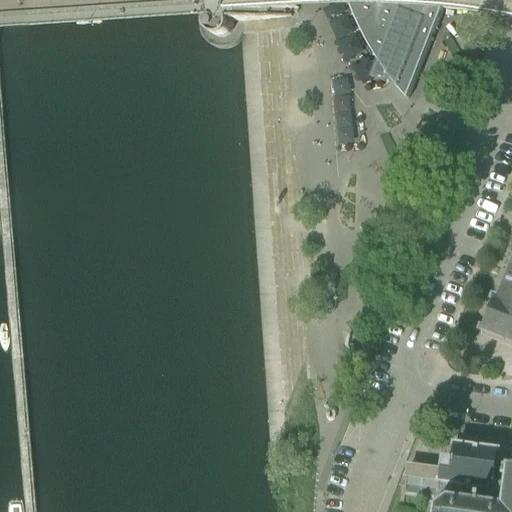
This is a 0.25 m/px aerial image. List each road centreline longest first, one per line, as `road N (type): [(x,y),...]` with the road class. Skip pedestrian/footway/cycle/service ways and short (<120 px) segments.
road 1 (residential): [(478,139),(400,393)]
road 2 (residential): [(363,511),(400,393)]
